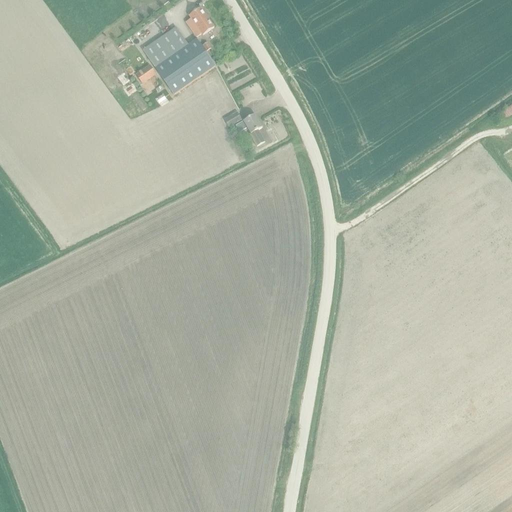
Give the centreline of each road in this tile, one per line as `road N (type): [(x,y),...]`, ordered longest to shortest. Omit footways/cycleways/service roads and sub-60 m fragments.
road 1 (unclassified): [(289,511),(329,273),(325,198),(299,118),(228,0)]
road 2 (track): [(329,232),(478,136),(511,128)]
